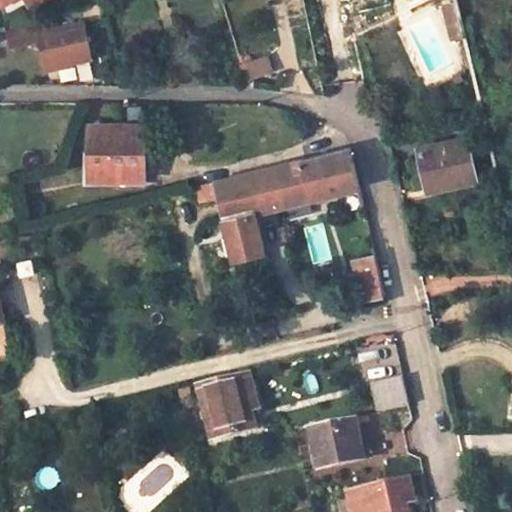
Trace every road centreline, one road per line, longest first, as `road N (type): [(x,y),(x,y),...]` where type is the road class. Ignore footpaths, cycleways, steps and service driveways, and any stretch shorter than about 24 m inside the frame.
road 1 (residential): [(409,316),(369,138),(335,110),(273,95),(0,92)]
road 2 (residential): [(455,511),(409,316)]
